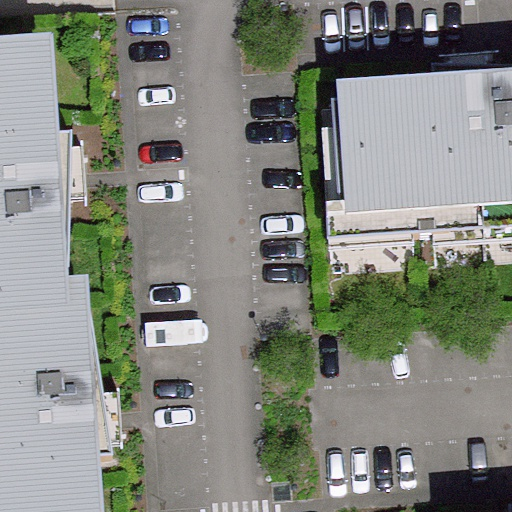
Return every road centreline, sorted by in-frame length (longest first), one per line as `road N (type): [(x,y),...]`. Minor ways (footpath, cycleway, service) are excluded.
road 1 (residential): [(211,0),(241,511)]
road 2 (residential): [(319,418),(511,406)]
